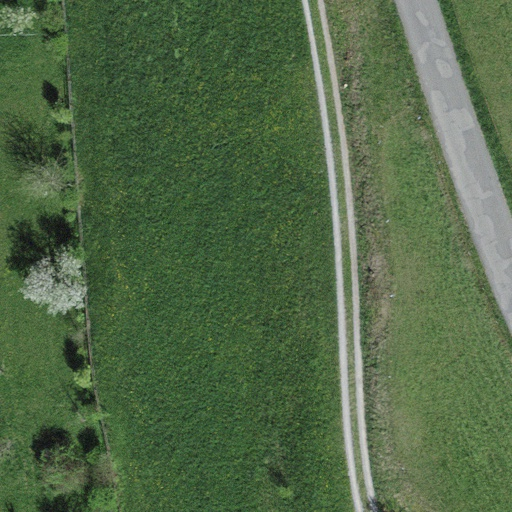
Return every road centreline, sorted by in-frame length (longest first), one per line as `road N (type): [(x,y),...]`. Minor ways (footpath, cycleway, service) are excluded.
road 1 (track): [(367,511),(336,135),(314,0)]
road 2 (unclassified): [(511,278),(418,0)]
